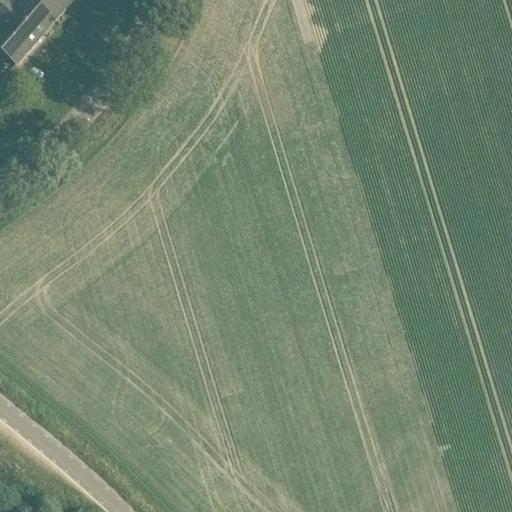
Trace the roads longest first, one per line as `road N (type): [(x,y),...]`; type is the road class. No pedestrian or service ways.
road 1 (unclassified): [(0,185),(85,121),(122,74),(160,0)]
road 2 (unclassified): [(120,511),(0,408)]
